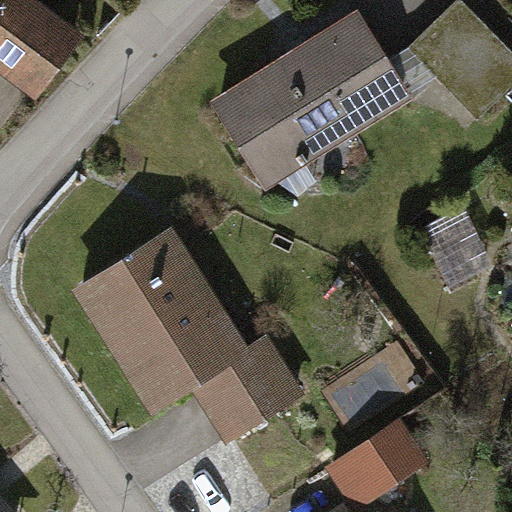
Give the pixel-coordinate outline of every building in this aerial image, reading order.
[(92,37),(41,0),(0,0),(0,61),(49,96),(92,37)] [(511,37),(475,0),(467,0),(419,46),(486,115),(511,89),(511,37)] [(363,11),(226,92),(276,174),(412,93),(363,11)] [(431,224),(456,282),(499,263),(474,205),(431,224)] [(189,222),(92,279),(163,398),(201,376),(233,429),(308,384),(275,329),(258,339),(189,222)] [(409,418),(333,466),(362,511),(438,462),(409,418)] [(15,511),(0,492),(0,511),(15,511)]
